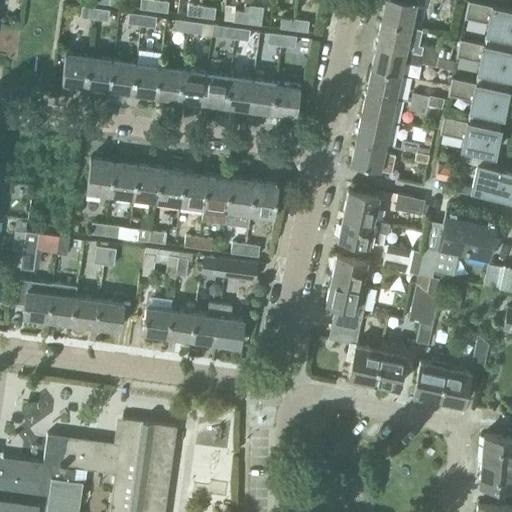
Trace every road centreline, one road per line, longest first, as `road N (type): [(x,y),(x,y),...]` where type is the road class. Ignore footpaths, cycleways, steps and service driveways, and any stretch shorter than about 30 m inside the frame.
road 1 (residential): [(0,109),(315,151)]
road 2 (residential): [(272,382),(244,385),(0,350)]
road 3 (residential): [(449,511),(456,442),(436,420),(315,394),(293,401)]
road 4 (residential): [(272,382),(315,151)]
road 5 (residential): [(315,151),(351,0)]
